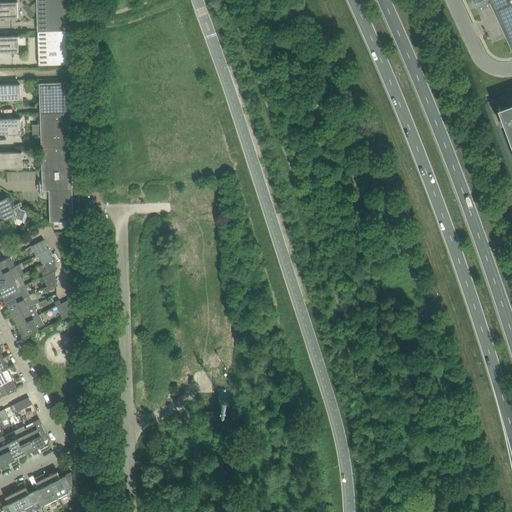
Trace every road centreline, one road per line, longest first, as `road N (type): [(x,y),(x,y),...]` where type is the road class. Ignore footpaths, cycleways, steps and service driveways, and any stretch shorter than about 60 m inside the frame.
road 1 (unclassified): [(349,511),(333,411),(198,0)]
road 2 (trunk): [(352,0),(419,154),(511,434)]
road 3 (trunk): [(511,336),(455,165),(385,0)]
road 4 (residential): [(0,481),(69,441),(0,307)]
